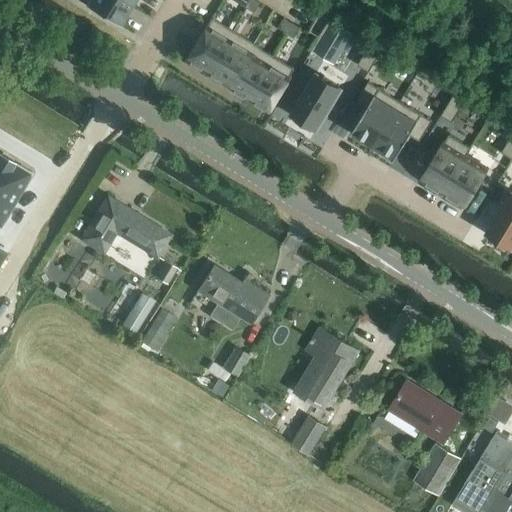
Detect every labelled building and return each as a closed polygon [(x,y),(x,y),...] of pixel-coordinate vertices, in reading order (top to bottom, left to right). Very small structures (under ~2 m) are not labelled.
[(87,0),(86,3),(120,24),(132,5),(123,0),(87,0)] [(247,8),(251,0),(242,0),(240,4),(247,8)] [(260,2),(256,0),(251,0),(247,8),(254,12),(260,2)] [(212,17),(186,60),(207,73),(233,30),(212,17)] [(288,33),(294,23),(287,19),(281,29),(288,33)] [(331,22),(319,43),(339,55),(352,35),(331,22)] [(301,27),(294,23),(288,33),(295,37),(301,27)] [(233,30),(207,73),(227,86),(253,43),(233,30)] [(253,43),(227,86),(248,98),(274,55),(253,43)] [(359,65),(370,71),(382,51),(371,44),(359,65)] [(274,55),(248,98),(269,111),(295,68),(274,55)] [(293,113),(318,128),(342,88),(317,73),(293,113)] [(367,108),(352,133),(373,146),(401,101),(369,81),(356,102),(367,108)] [(442,115),(453,122),(465,101),(454,95),(442,115)] [(401,101),(373,146),(395,159),(410,135),(420,141),(433,120),(401,101)] [(511,136),(502,152),(511,157),(511,136)] [(422,180),(444,193),(467,155),(445,142),(422,180)] [(467,155),(444,193),(465,206),(488,168),(467,155)] [(7,158),(0,169),(0,225),(1,226),(33,173),(7,158)] [(511,192),(488,232),(511,245),(511,192)] [(157,256),(170,234),(108,196),(81,238),(103,252),(116,232),(157,256)] [(177,267),(166,260),(156,277),(168,283),(177,267)] [(250,323),(269,294),(246,280),(250,273),(249,273),(242,284),(212,266),(198,290),(217,302),(209,315),(232,330),(241,317),(250,323)] [(138,348),(146,353),(149,348),(156,352),(177,318),(161,309),(140,342),(141,342),(138,348)] [(332,333),(331,336),(320,329),(321,327),(314,338),(313,338),(312,340),(312,341),(306,350),(327,362),(320,373),(316,371),(301,395),(324,409),(336,388),(335,387),(340,380),(341,381),(360,350),(332,333)] [(237,375),(249,355),(236,346),(223,367),(237,375)] [(230,385),(214,375),(207,386),(223,396),(230,385)] [(390,409),(391,409),(392,407),(422,426),(421,428),(443,442),(461,413),(430,394),(428,397),(406,383),(390,409)] [(511,423),(511,402),(499,395),(488,414),(510,427),(511,423)] [(477,412),(467,406),(461,414),(471,421),(477,412)] [(493,432),(499,421),(488,415),(482,425),(493,432)] [(309,454),(326,426),(309,416),(292,443),(309,454)] [(501,511),(511,497),(511,442),(496,433),(455,500),(457,507),(461,511),(501,511)] [(415,479),(439,494),(460,458),(436,444),(415,479)]
